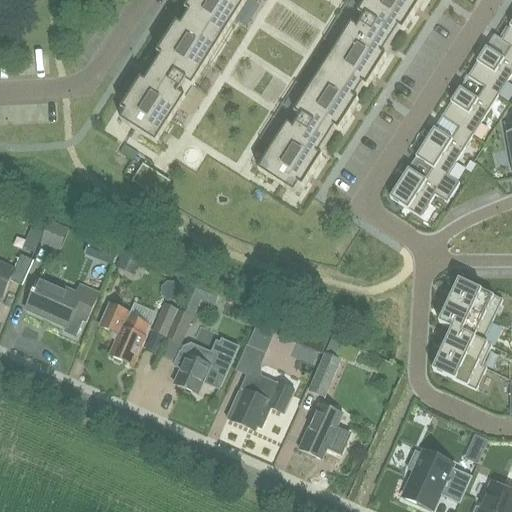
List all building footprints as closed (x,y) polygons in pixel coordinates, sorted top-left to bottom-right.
[(156,145),(248,0),(192,0),(185,12),(189,14),(181,27),(177,24),(157,55),(161,58),(145,83),(141,81),(121,112),(125,114),(120,122),(156,145)] [(363,87),(367,90),(387,59),(383,56),(399,31),(403,33),(423,3),(419,0),(368,0),(259,172),(294,195),(299,187),(303,190),(323,159),(319,156),(335,131),(339,134),(359,103),(355,100),(363,87)] [(511,24),(509,30),(506,29),(500,37),(503,39),(502,41),(494,37),(494,38),(510,48),(511,48),(511,24)] [(499,97),(511,75),(511,48),(510,48),(503,60),(486,49),(468,78),(484,89),(485,88),(499,97)] [(484,89),(477,100),(460,90),(442,119),(458,129),(459,128),(473,137),(499,97),(485,88),(484,89)] [(458,129),(451,141),(434,130),(424,147),(421,145),(416,154),(418,156),(416,159),(432,170),(433,169),(447,178),(447,177),(473,137),(459,128),(458,129)] [(469,163),(465,169),(471,173),(476,166),(469,163)] [(132,182),(157,197),(168,180),(143,165),(132,182)] [(420,219),(435,196),(447,204),(460,184),(447,177),(447,178),(433,169),(432,170),(425,181),(409,171),(398,187),(396,186),(390,195),(392,196),(390,199),(420,219)] [(50,221),(40,244),(59,253),(69,230),(50,221)] [(121,252),(117,262),(135,270),(139,260),(121,252)] [(14,270),(0,264),(0,299),(1,300),(9,282),(21,288),(32,262),(20,256),(14,270)] [(76,296),(40,280),(45,270),(43,269),(31,295),(32,295),(25,311),(66,330),(73,315),(86,321),(97,295),(80,287),(76,296)] [(493,323),(503,301),(459,281),(449,303),(493,323)] [(483,344),(484,343),(493,323),(449,303),(439,325),(452,331),(453,330),(483,344)] [(151,328),(127,317),(128,314),(108,305),(99,326),(111,332),(110,335),(112,340),(116,341),(111,353),(110,357),(133,367),(139,352),(140,353),(151,328)] [(166,341),(179,311),(164,305),(151,335),(166,341)] [(181,348),(194,317),(179,311),(166,341),(181,348)] [(8,327),(21,329),(23,314),(10,312),(8,327)] [(263,312),(246,347),(265,355),(280,319),(263,312)] [(301,329),(295,343),(320,355),(327,341),(301,329)] [(443,350),(478,367),(487,346),(483,344),(453,330),(452,331),(443,350)] [(191,346),(185,348),(183,354),(181,353),(174,368),(181,371),(175,386),(198,396),(204,385),(219,391),(238,349),(221,341),(214,357),(207,353),(191,346)] [(332,341),(325,356),(335,360),(336,357),(341,345),(332,341)] [(443,350),(433,372),(459,384),(476,392),(477,390),(487,369),(482,367),(482,368),(478,367),(443,350)] [(325,356),(309,392),(322,398),(339,362),(335,360),(325,356)] [(284,416),(294,393),(261,378),(259,383),(246,377),(239,394),(238,394),(227,420),(255,433),(258,428),(261,429),(270,410),(284,416)] [(343,416),(319,406),(298,451),(322,462),(343,416)] [(476,436),(470,448),(483,454),(489,442),(476,436)] [(267,469),(272,447),(238,439),(232,461),(267,469)] [(415,474),(404,499),(432,511),(439,496),(460,506),(472,478),(451,469),(452,466),(424,454),(422,457),(415,454),(408,471),(415,474)] [(477,508),(474,511),(511,511),(511,493),(492,484),(480,509),(477,508)]
